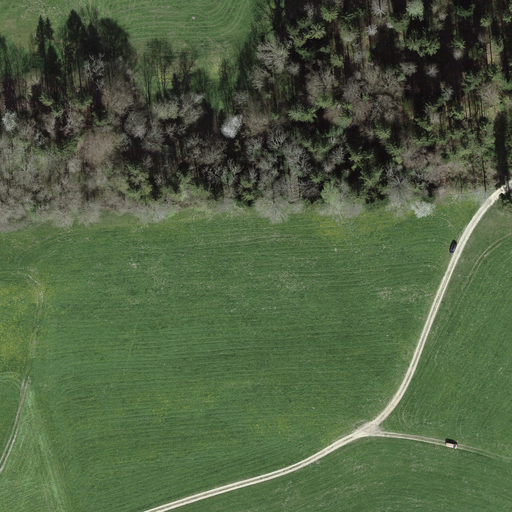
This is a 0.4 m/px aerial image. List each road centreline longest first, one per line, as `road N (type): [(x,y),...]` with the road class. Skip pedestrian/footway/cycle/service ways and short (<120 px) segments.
road 1 (track): [(511,182),(462,239),(405,387),(380,421),(308,463),(156,511)]
road 2 (track): [(363,434),(414,436),(511,460)]
